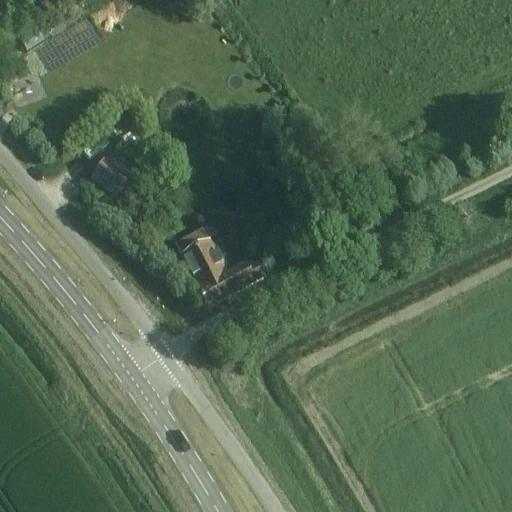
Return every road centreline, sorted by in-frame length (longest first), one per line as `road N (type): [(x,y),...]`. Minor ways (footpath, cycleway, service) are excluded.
road 1 (track): [(163,354),(213,321),(511,171)]
road 2 (unclassified): [(163,354),(0,160)]
road 3 (secondary): [(129,376),(0,216)]
road 4 (unclassified): [(279,511),(163,354)]
road 5 (secondary): [(220,511),(129,376)]
